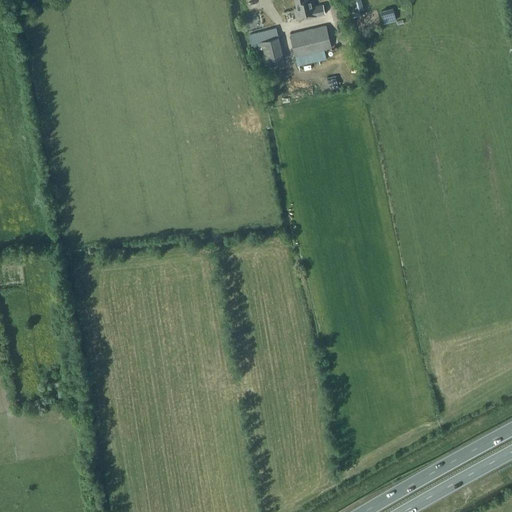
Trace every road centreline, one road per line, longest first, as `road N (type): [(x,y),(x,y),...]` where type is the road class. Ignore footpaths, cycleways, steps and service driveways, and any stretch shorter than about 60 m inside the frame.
road 1 (trunk): [(511,428),(363,511)]
road 2 (trunk): [(404,511),(511,452)]
